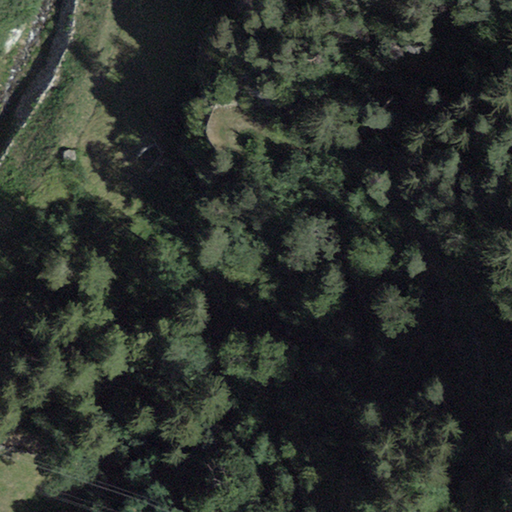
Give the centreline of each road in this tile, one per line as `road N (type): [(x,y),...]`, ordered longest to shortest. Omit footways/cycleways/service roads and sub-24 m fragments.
road 1 (track): [(341,511),(374,367),(371,322),(325,199),(230,143),(223,134),(233,117),(363,172),(453,284),(477,325),(489,369),(477,511)]
road 2 (track): [(0,347),(37,291),(82,250),(117,232),(169,244),(227,285),(260,329),(306,511)]
